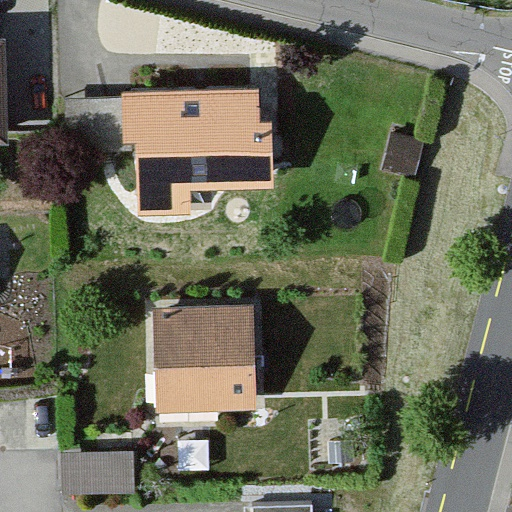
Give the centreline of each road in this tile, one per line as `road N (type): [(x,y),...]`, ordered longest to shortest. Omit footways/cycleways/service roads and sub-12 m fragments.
road 1 (tertiary): [(452,511),(511,288)]
road 2 (residential): [(296,0),(511,51)]
